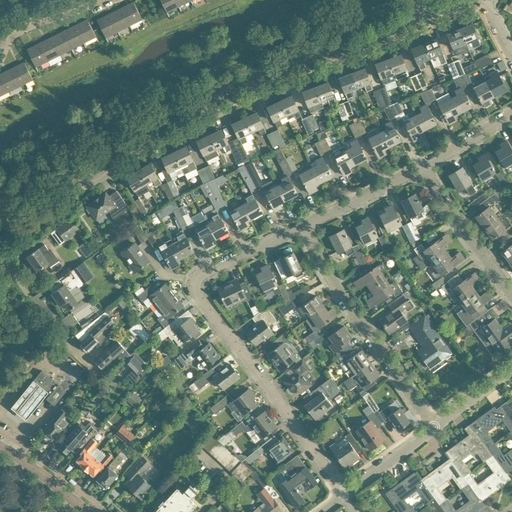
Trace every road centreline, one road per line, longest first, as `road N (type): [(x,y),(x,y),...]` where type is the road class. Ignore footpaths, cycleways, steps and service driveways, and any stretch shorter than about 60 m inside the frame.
road 1 (residential): [(89,173),(237,89),(425,18)]
road 2 (residential): [(343,496),(195,294),(193,279)]
road 3 (residential): [(434,427),(302,225)]
road 4 (residential): [(511,295),(421,166)]
road 5 (residential): [(302,225),(421,166)]
road 6 (residential): [(193,279),(302,225)]
road 7 (unclassified): [(0,58),(10,37),(100,0)]
